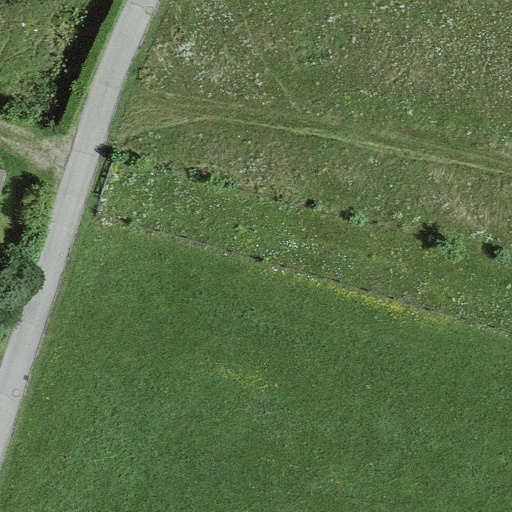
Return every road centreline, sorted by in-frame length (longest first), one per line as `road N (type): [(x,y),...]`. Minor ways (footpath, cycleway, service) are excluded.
road 1 (unclassified): [(140,0),(108,73),(0,406)]
road 2 (track): [(108,73),(511,172)]
